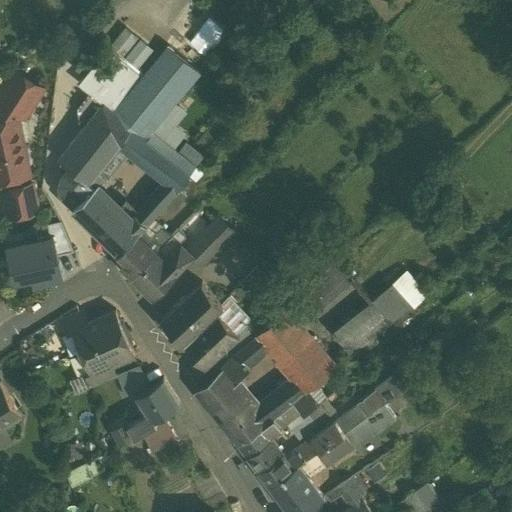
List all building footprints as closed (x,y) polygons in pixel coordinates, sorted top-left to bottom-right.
[(114,40),(141,64),(156,46),(130,23),(114,40)] [(195,164),(151,129),(200,70),(168,44),(142,75),(143,76),(115,110),(117,114),(105,129),(120,141),(166,179),(130,218),(140,228),(153,213),(178,187),(195,164)] [(142,75),(108,47),(79,82),(104,102),(115,110),(143,76),(142,75)] [(43,87),(16,69),(0,93),(0,178),(23,173),(19,153),(25,151),(18,117),(24,116),(43,87)] [(104,102),(60,157),(73,167),(58,187),(75,204),(74,205),(76,207),(96,185),(90,179),(120,141),(105,129),(117,114),(115,110),(104,102)] [(31,184),(5,190),(10,216),(37,210),(31,184)] [(130,218),(96,185),(76,207),(120,250),(140,228),(130,218)] [(178,187),(153,213),(161,220),(185,193),(178,187)] [(161,226),(151,216),(141,227),(151,237),(160,227),(161,226)] [(218,219),(188,249),(193,254),(192,255),(202,264),(232,233),(218,219)] [(48,223),(48,226),(49,235),(53,234),(57,254),(73,250),(61,221),(48,223)] [(120,250),(119,250),(129,260),(123,265),(133,275),(156,250),(160,246),(151,237),(141,227),(120,250)] [(170,237),(160,227),(151,237),(160,246),(170,237)] [(160,246),(156,250),(164,258),(180,241),(181,242),(187,236),(179,228),(160,246)] [(49,235),(7,244),(15,281),(35,276),(36,281),(62,276),(57,254),(53,234),(49,235)] [(156,250),(133,275),(153,295),(192,255),(193,254),(188,249),(181,242),(180,241),(164,258),(156,250)] [(326,249),(274,297),(282,307),(287,302),(334,259),(326,249)] [(399,318),(431,289),(410,266),(378,296),(399,318)] [(202,280),(162,317),(183,340),(217,309),(223,303),(202,280)] [(376,295),(337,331),(357,353),(396,317),(376,295)] [(282,307),(274,297),(248,322),(256,331),(282,307)] [(340,361),(287,302),(282,307),(256,331),(258,332),(267,343),(277,334),(294,354),(284,363),(294,374),(304,386),(306,388),(308,386),(340,361)] [(89,320),(72,328),(73,329),(82,350),(126,330),(116,308),(89,320)] [(84,309),(62,319),(68,332),(73,329),(72,328),(89,320),(84,309)] [(217,309),(183,340),(205,365),(231,341),(239,334),(237,331),(217,309)] [(248,322),(237,331),(239,334),(231,341),(238,348),(256,331),(248,322)] [(126,330),(82,350),(91,370),(91,372),(112,363),(135,352),(126,330)] [(258,332),(237,351),(246,362),(267,343),(258,332)] [(294,354),(277,334),(267,343),(284,363),(294,354)] [(38,338),(19,348),(27,366),(47,356),(38,338)] [(237,351),(221,367),(229,377),(246,362),(237,351)] [(112,363),(91,372),(91,370),(86,372),(91,385),(115,374),(117,374),(112,363)] [(117,374),(115,374),(125,396),(147,386),(137,364),(117,374)] [(229,377),(221,367),(198,386),(206,396),(229,377)] [(394,369),(374,384),(385,399),(406,384),(394,369)] [(294,374),(253,406),(263,419),(288,400),(304,386),(294,374)] [(164,377),(137,394),(149,413),(153,418),(154,418),(180,401),(164,377)] [(229,377),(206,396),(240,440),(264,420),(263,419),(253,406),(229,377)] [(0,428),(22,415),(0,380),(0,428)] [(385,399),(374,384),(356,398),(357,399),(367,413),(385,399)] [(306,388),(291,400),(292,401),(297,408),(293,411),(296,414),(286,422),(288,425),(320,400),(308,386),(306,388)] [(357,399),(309,435),(310,436),(319,447),(332,439),(367,413),(357,399)] [(330,413),(320,400),(288,425),(298,437),(305,432),(298,422),(312,411),(320,421),(330,413)] [(292,401),(273,415),(282,426),(286,422),(296,414),(293,411),(297,408),(292,401)] [(384,402),(344,430),(354,445),(361,441),(361,442),(395,416),(384,402)] [(312,411),(298,422),(305,432),(320,421),(312,411)] [(149,413),(128,425),(126,421),(112,428),(120,443),(133,435),(134,436),(157,423),(154,418),(153,418),(149,413)] [(273,415),(239,442),(248,453),(270,435),(270,434),(282,426),(273,415)] [(303,458),(300,460),(305,468),(323,455),(327,463),(354,445),(344,430),(332,439),(319,447),(303,458)] [(283,451),(270,435),(248,453),(260,469),(283,451)] [(319,447),(310,436),(295,448),(297,450),(303,458),(319,447)] [(393,438),(378,448),(383,455),(398,445),(393,438)] [(375,442),(355,455),(363,468),(383,455),(378,448),(375,442)] [(297,450),(287,457),(293,465),(300,460),(303,458),(297,450)] [(283,451),(260,469),(269,482),(293,465),(287,457),(283,451)] [(87,462),(67,473),(72,486),(100,472),(94,460),(87,463),(87,462)] [(305,468),(300,460),(293,465),(269,482),(291,511),(300,511),(324,495),(305,468)] [(380,460),(368,468),(377,480),(389,472),(380,460)] [(211,472),(194,483),(204,501),(222,490),(211,472)] [(361,492),(350,477),(338,485),(352,505),(364,496),(361,492)] [(435,477),(415,490),(431,511),(450,498),(435,477)] [(485,485),(460,500),(467,510),(482,500),(487,507),(496,502),(485,485)] [(431,511),(415,490),(400,501),(408,511),(431,511)] [(223,492),(205,502),(211,511),(228,500),(223,492)] [(352,505),(341,511),(375,511),(364,496),(352,505)]
